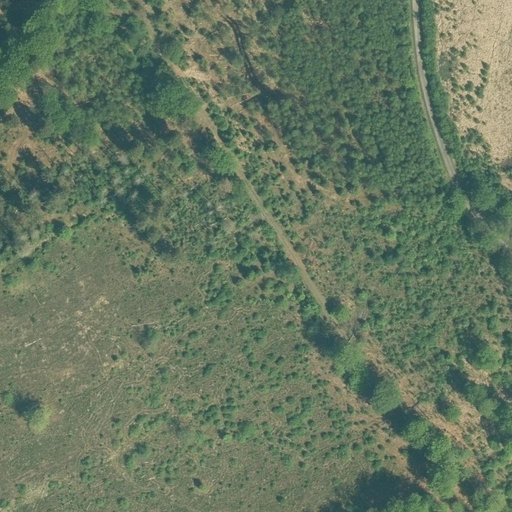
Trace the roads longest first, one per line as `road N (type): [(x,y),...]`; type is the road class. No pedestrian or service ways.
road 1 (track): [(501,511),(326,335),(132,0)]
road 2 (unclassified): [(511,257),(450,170),(426,94),(416,0)]
